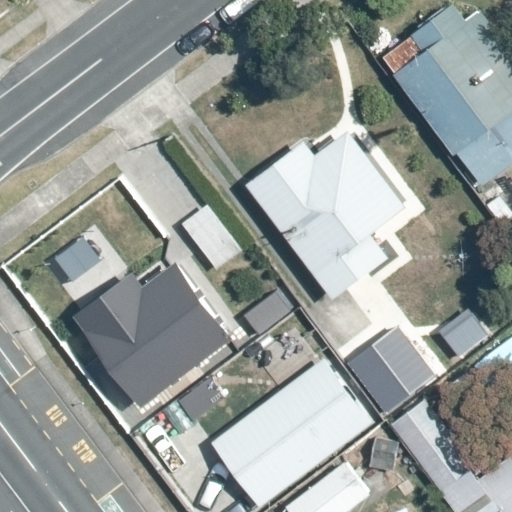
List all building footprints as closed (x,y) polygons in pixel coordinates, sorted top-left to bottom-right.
[(511,58),(474,7),(390,70),(477,186),(511,159),(511,58)] [(404,202),(346,126),(309,154),(297,138),(241,181),(328,297),(384,254),(366,231),(404,202)] [(123,273),(55,328),(127,416),(223,338),(166,268),(138,291),(123,273)] [(459,361),(425,312),(346,367),(380,416),(459,361)] [(369,421),(322,357),(206,443),(253,506),(369,421)] [(511,511),(511,465),(489,482),(424,396),(390,423),(458,511),(511,511)] [(343,511),(374,489),(349,455),(282,504),(288,511),(343,511)]
